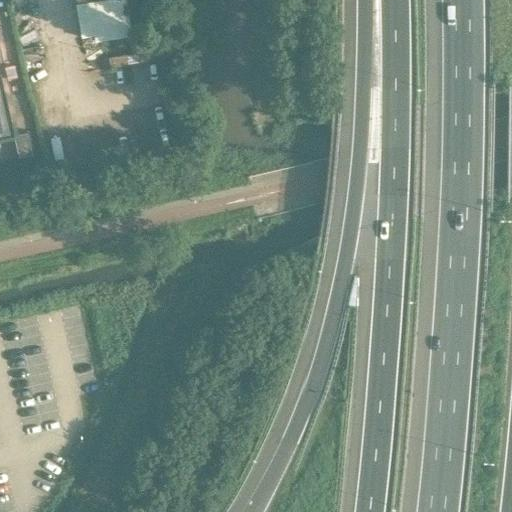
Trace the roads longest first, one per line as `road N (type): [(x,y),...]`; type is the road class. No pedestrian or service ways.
road 1 (motorway): [(368,0),(353,205),(339,278),(307,392),(254,511)]
road 2 (motorway): [(391,0),(389,248),(366,511)]
road 3 (motorway): [(459,0),(457,217),(433,511)]
